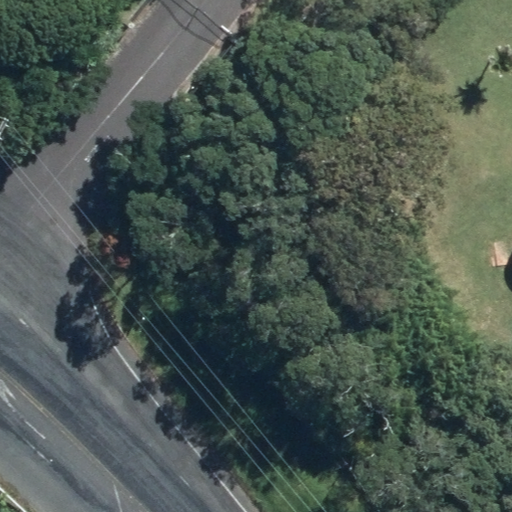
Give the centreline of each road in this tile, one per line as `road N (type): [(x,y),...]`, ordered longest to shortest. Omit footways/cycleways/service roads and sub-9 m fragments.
road 1 (residential): [(0,250),(208,0)]
road 2 (secondary): [(139,511),(0,372)]
